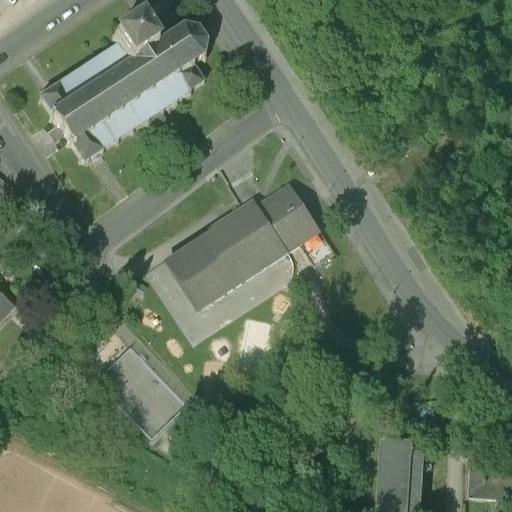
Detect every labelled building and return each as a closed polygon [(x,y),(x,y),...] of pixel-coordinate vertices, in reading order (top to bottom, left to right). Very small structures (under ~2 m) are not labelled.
[(155,14),(109,45),(114,53),(101,62),(100,60),(98,61),(99,63),(86,72),(85,69),(83,71),(84,73),(71,82),(70,79),(68,81),(69,83),(57,92),(55,89),(53,90),(55,93),(42,101),(40,99),(38,100),(40,103),(38,104),(39,105),(36,107),(38,109),(41,107),(50,121),(49,122),(50,123),(48,124),(49,126),(51,125),(58,135),(67,148),(65,149),(66,152),(68,150),(69,151),(70,151),(79,165),(76,167),(78,169),(80,167),(81,169),(83,168),(85,170),(87,169),(85,166),(98,158),(100,160),(102,159),(100,156),(113,148),(115,150),(117,149),(115,147),(128,138),(130,140),(132,139),(130,137),(143,128),(145,131),(147,129),(145,127),(158,119),(159,121),(162,119),(165,125),(177,117),(174,111),(176,110),(174,108),(185,100),(187,103),(190,101),(187,98),(200,90),(203,90),(203,87),(200,86),(191,74),(199,67),(203,70),(205,67),(200,64),(203,53),(207,53),(207,49),(202,50),(196,39),(198,36),(195,34),(193,38),(182,36),(181,31),(176,32),(177,36),(169,41),(161,29),(163,27),(155,14)] [(0,202),(9,193),(0,184),(0,202)] [(246,222),(226,235),(223,231),(167,268),(198,315),(318,235),(290,193),(248,221),(244,215),(243,216),(246,222)] [(9,293),(0,285),(0,301),(1,303),(9,293)] [(0,324),(11,312),(1,303),(0,301),(0,324)] [(413,449),(384,447),(379,511),(421,511),(424,459),(412,459),(413,449)] [(511,477),(470,474),(469,502),(511,504),(511,477)]
